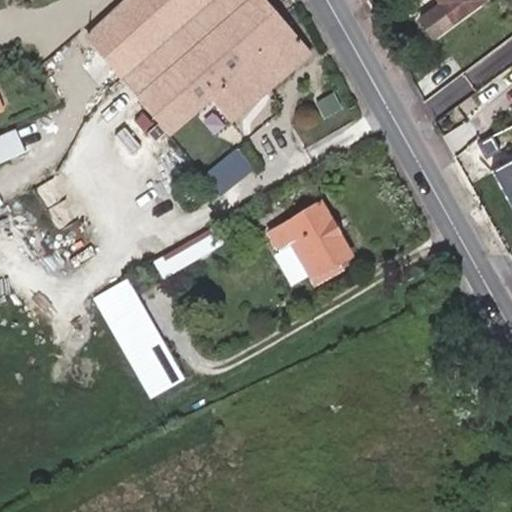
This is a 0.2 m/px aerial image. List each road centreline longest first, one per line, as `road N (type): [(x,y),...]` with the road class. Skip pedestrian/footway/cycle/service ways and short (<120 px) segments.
road 1 (tertiary): [(511,329),(327,0)]
road 2 (unknown): [(406,141),(511,66)]
